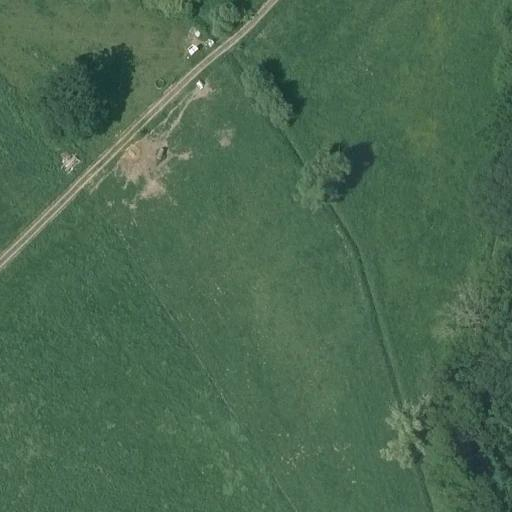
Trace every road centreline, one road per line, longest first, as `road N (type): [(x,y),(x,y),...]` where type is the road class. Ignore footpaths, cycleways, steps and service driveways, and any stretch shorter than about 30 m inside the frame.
road 1 (track): [(511,113),(466,354),(483,439),(511,479)]
road 2 (track): [(0,254),(254,0)]
